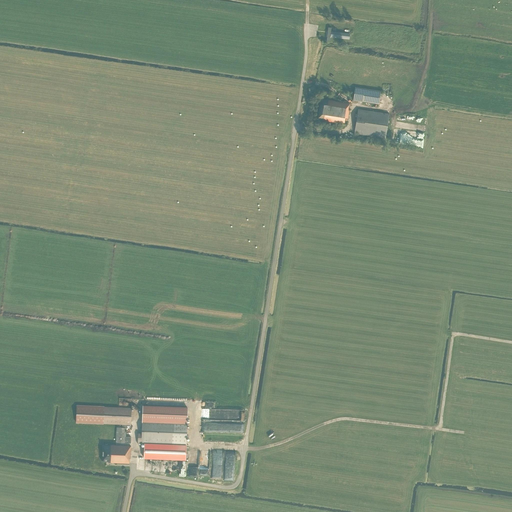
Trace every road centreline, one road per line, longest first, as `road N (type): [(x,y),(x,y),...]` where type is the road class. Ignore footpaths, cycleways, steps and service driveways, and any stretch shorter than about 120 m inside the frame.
road 1 (residential): [(123,511),(133,475),(226,488),(239,480),(306,26)]
road 2 (track): [(245,449),(345,418),(463,432)]
road 3 (track): [(440,429),(452,333),(511,342)]
